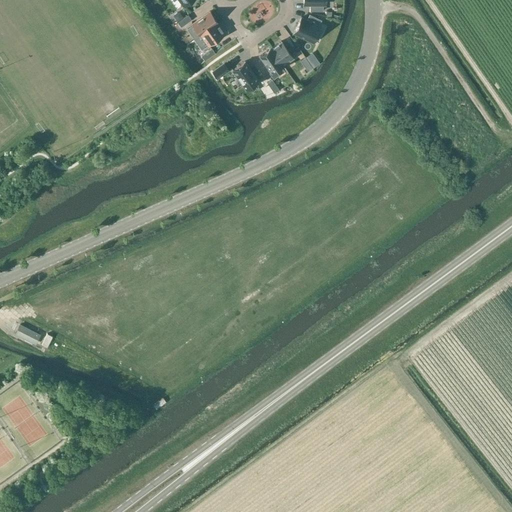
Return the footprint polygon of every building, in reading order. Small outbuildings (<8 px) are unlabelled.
[(303,2),(303,4),(310,4),(310,10),(322,10),(322,4),(325,4),(325,0),(304,0),(304,2),(303,2)] [(193,25),(187,29),(194,39),(200,35),(208,30),(217,23),(209,11),(208,12),(192,23),(193,25)] [(177,12),(173,15),(177,21),(183,17),(180,13),(177,12)] [(299,21),(293,32),(313,42),(320,27),(318,26),(321,20),(309,14),(306,20),(301,17),(300,19),(301,19),(299,22),(299,21)] [(177,22),(181,27),(191,19),(188,15),(177,22)] [(200,35),(194,39),(201,49),(208,45),(224,33),(217,23),(218,23),(217,23),(208,30),(200,35)] [(281,41),(271,48),(283,65),(293,58),(281,41)] [(201,55),(205,60),(215,53),(212,48),(201,55)] [(271,48),(259,56),(271,73),(270,73),(274,78),(279,74),(276,70),(283,65),(271,48)] [(314,56),(308,61),(312,67),(319,63),(314,56)] [(307,71),(312,67),(308,61),(305,57),(300,60),(307,71)] [(258,81),(244,61),(232,70),(246,89),(258,81)] [(217,78),(229,70),(224,62),(212,71),(217,78)] [(274,93),(279,89),(272,79),(267,82),(274,93)] [(20,325),(15,334),(35,344),(40,335),(20,325)] [(47,333),(41,345),(47,347),(52,336),(47,333)]
